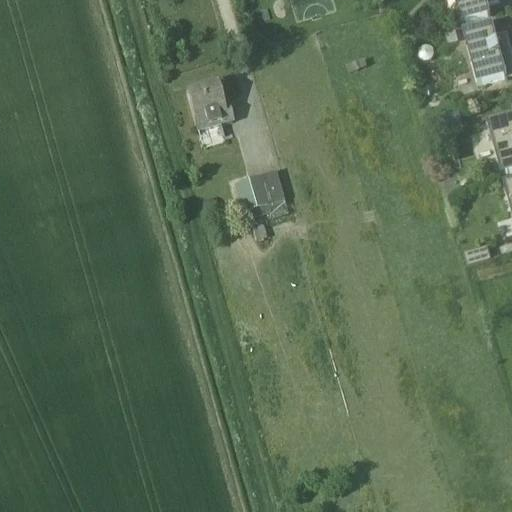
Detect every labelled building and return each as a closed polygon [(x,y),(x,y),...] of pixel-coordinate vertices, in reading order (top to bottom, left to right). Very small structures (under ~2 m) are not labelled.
[(490,19),(487,6),(498,3),(496,0),(453,0),(461,27),(490,19)] [(477,88),(507,80),(511,78),(511,56),(507,37),(496,39),(492,27),(463,35),(477,88)] [(455,33),(445,36),(448,47),(458,44),(455,33)] [(197,135),(219,128),(232,124),(227,107),(221,108),(215,86),(185,95),(197,135)] [(511,175),(511,117),(487,125),(501,179),(511,175)] [(443,119),(425,124),(427,134),(446,129),(443,119)] [(245,224),(249,223),(264,218),(271,216),(273,223),(288,218),(276,175),(234,187),(245,224)] [(511,219),(511,183),(503,186),(511,219)] [(255,244),(266,241),(266,240),(263,229),(263,228),(252,231),(255,244)] [(464,257),(468,270),(491,263),(487,250),(464,257)]
